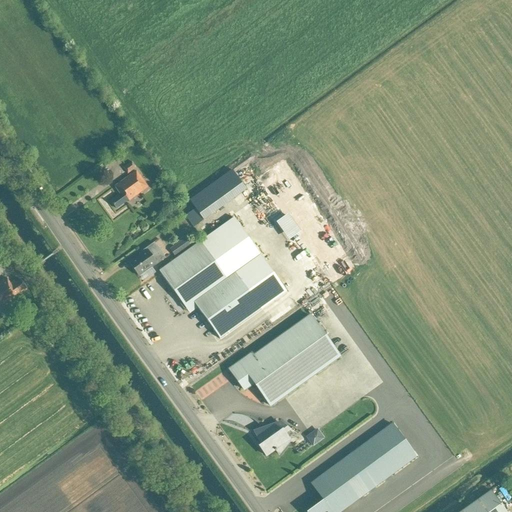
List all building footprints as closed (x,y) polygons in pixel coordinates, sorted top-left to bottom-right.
[(123,168),(127,174),(136,169),(131,162),(123,168)] [(232,171),(189,201),(203,220),(246,190),(232,171)] [(127,203),(148,188),(136,172),(115,187),(120,194),(110,201),(116,209),(126,202),(127,203)] [(286,292),(233,218),(158,271),(172,291),(170,292),(183,310),(193,303),(219,340),(286,292)] [(151,268),(157,264),(164,259),(163,256),(163,254),(161,252),(160,250),(159,248),(157,246),(155,245),(153,243),(145,248),(138,254),(139,256),(128,263),(138,276),(151,267),(151,268)] [(174,257),(184,250),(178,243),(169,249),(174,257)] [(10,284),(6,278),(0,281),(0,308),(1,310),(13,301),(18,308),(23,305),(19,299),(18,300),(15,296),(26,288),(20,280),(16,282),(15,280),(10,284)] [(339,357),(309,316),(252,356),(251,354),(229,370),(244,390),(253,383),(270,406),(339,357)] [(306,511),(340,511),(416,457),(392,424),(311,484),(323,500),(306,511)] [(261,446),(259,447),(266,456),(274,450),(275,451),(276,451),(279,455),(290,441),(284,434),(289,431),(282,425),(277,429),(274,425),(254,432),(263,444),(261,445),(261,446)] [(304,436),(311,446),(323,438),(317,428),(304,436)] [(504,501),(510,497),(505,488),(499,492),(504,501)] [(467,508),(460,511),(505,511),(491,491),(467,508)]
